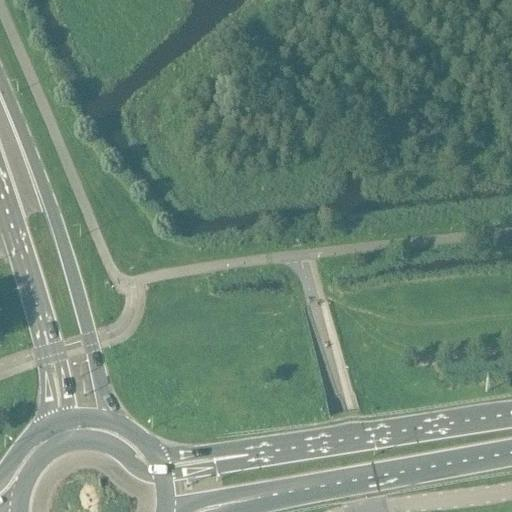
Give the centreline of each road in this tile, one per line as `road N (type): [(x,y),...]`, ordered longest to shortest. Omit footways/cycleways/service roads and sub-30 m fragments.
road 1 (secondary): [(112,422),(59,229),(0,79)]
road 2 (primary): [(511,417),(237,457)]
road 3 (primary): [(241,500),(511,448)]
road 4 (secondary): [(0,190),(48,351)]
road 5 (unclassified): [(511,489),(366,511)]
